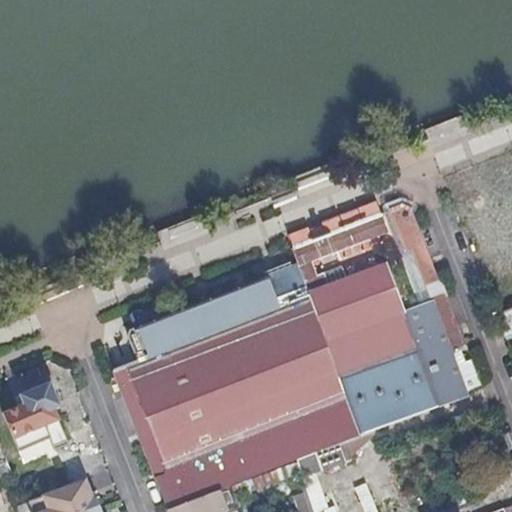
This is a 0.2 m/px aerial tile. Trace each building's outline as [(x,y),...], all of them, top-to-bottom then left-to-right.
[(459,396),(425,306),(406,314),(389,266),(332,288),(327,275),(319,278),(313,264),(392,234),(385,214),(384,215),(340,232),(297,249),(295,249),(300,264),(311,297),(338,375),(362,437),(386,428),(461,400),(459,396)] [(434,303),(467,393),(483,387),(445,290),(441,287),(418,230),(402,236),(409,252),(414,250),(434,303)] [(132,344),(139,362),(311,297),(300,264),(268,277),(268,278),(141,328),(142,330),(136,333),(132,344)] [(338,375),(311,297),(139,362),(115,372),(169,511),(232,488),(318,455),(362,437),(338,375)] [(502,340),(511,337),(511,307),(494,313),(502,340)] [(52,384),(22,396),(26,406),(4,415),(21,452),(51,439),(56,452),(71,445),(60,421),(55,410),(62,407),(52,384)] [(362,437),(318,455),(325,474),(348,465),(347,463),(386,428),(362,437)] [(0,466),(8,463),(0,443),(0,466)] [(315,468),(301,472),(315,511),(324,511),(329,510),(315,468)] [(101,511),(97,500),(94,501),(87,481),(31,503),(34,511),(101,511)] [(375,511),(370,483),(355,486),(360,511),(375,511)] [(169,511),(241,511),(232,488),(169,511)]
